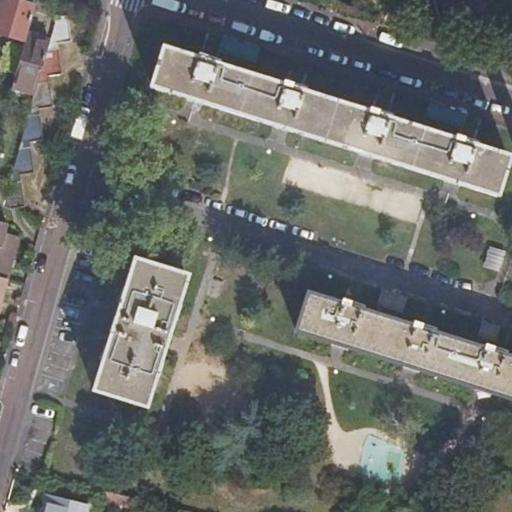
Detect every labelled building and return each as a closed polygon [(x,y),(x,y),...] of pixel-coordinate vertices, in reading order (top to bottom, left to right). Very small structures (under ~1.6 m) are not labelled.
[(25,34),(33,6),(14,0),(0,0),(0,2),(0,32),(23,40),(25,34)] [(66,14),(53,20),(47,41),(32,95),(1,204),(22,207),(19,173),(30,170),(29,140),(41,139),(39,107),(51,106),(52,74),(61,73),(58,43),(69,42),(66,14)] [(32,95),(47,41),(25,34),(23,40),(19,55),(8,88),(32,95)] [(151,86),(497,194),(509,156),(473,145),(474,142),(458,137),(458,140),(388,118),(389,115),(373,110),(371,113),(304,92),(304,88),(286,82),(284,86),(216,64),(217,61),(200,55),(198,59),(163,48),(151,86)] [(0,289),(14,236),(1,232),(3,222),(0,221),(0,289)] [(92,391),(145,408),(187,277),(134,260),(92,391)] [(297,331),(511,397),(511,357),(504,355),(506,350),(490,345),(489,350),(434,333),(436,328),(418,323),(417,327),(361,310),(363,305),(346,300),(344,305),(309,294),(297,331)] [(126,511),(130,496),(106,490),(102,506),(126,511)] [(40,508),(39,511),(84,511),(86,506),(49,497),(46,509),(40,508)]
